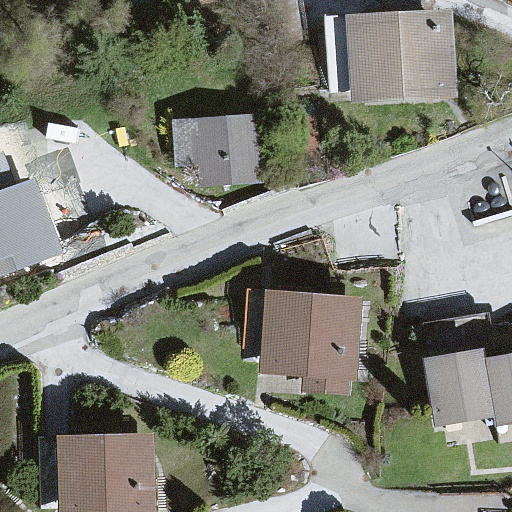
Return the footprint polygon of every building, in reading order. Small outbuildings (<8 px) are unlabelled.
[(439,7),(327,14),(332,91),(444,84),(439,7)] [(256,114),(175,118),(177,160),(202,159),(204,180),(259,177),(256,114)] [(0,270),(57,248),(29,180),(0,192),(0,270)] [(351,290),(246,286),(242,366),(303,369),(302,388),(346,390),(351,290)] [(478,354),(420,366),(435,438),(493,426),(480,366),(478,354)] [(511,359),(480,366),(493,426),(495,437),(511,433),(511,359)] [(147,511),(144,426),(57,429),(60,511),(101,510),(100,511),(147,511)]
